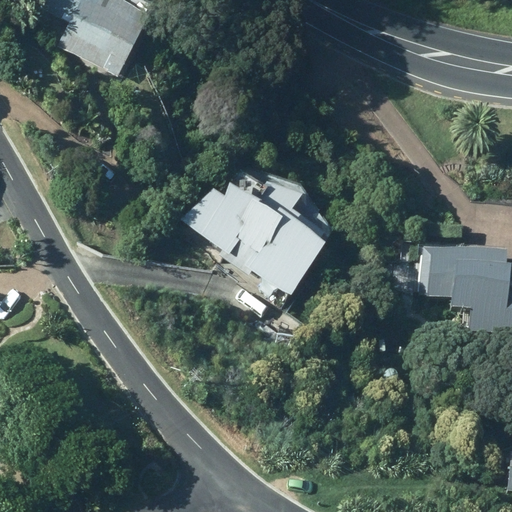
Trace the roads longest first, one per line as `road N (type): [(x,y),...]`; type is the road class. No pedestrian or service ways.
road 1 (unclassified): [(228,477),(85,304),(0,153)]
road 2 (secondary): [(511,68),(461,58),(312,0)]
